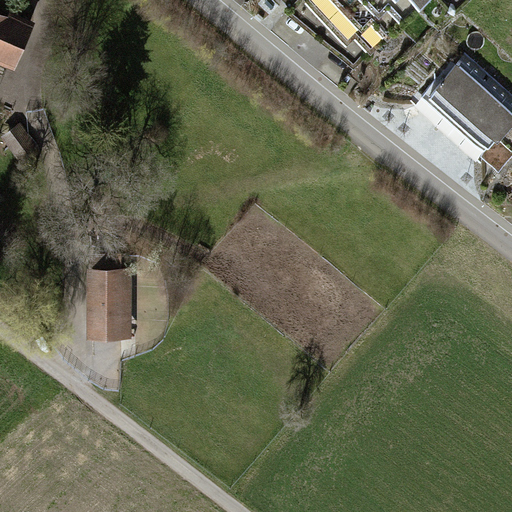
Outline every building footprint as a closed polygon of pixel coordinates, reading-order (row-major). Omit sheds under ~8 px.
[(350,0),(308,0),(359,57),(383,36),(350,0)] [(393,0),(350,0),(383,36),(407,15),(393,0)] [(393,0),(407,15),(424,0),(393,0)] [(5,20),(0,17),(0,67),(13,72),(32,24),(7,15),(5,20)] [(511,131),(511,94),(463,53),(418,105),(485,163),(511,131)] [(17,125),(2,138),(23,163),(38,149),(17,125)] [(85,269),(86,338),(131,337),(130,267),(120,267),(120,251),(92,252),(92,269),(85,269)]
